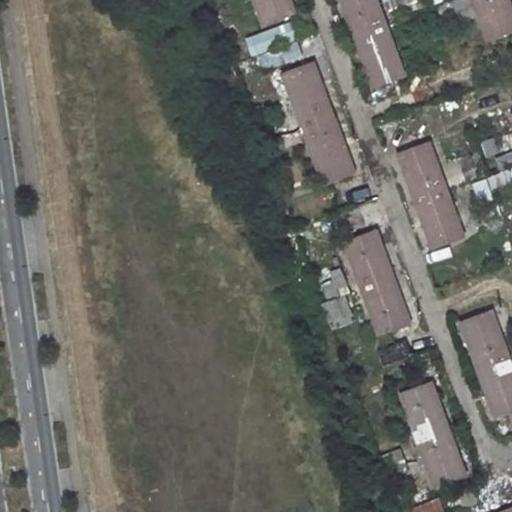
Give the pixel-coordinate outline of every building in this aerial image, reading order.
[(289,0),(256,0),(266,27),(296,17),(289,0)] [(375,0),(343,0),(375,89),(404,78),(375,0)] [(511,28),(511,19),(505,0),(472,0),(485,38),(511,28)] [(291,23),(248,34),(256,68),(320,53),(316,36),(295,41),(291,23)] [(288,83),(327,191),(355,181),(316,73),(288,83)] [(429,146),(400,156),(434,248),(462,238),(429,146)] [(450,160),(454,183),(483,177),(479,155),(450,160)] [(497,185),(511,181),(511,167),(494,172),(497,185)] [(348,247),(381,338),(409,328),(376,237),(348,247)] [(338,268),(315,275),(330,328),(353,322),(338,268)] [(500,330),(511,325),(506,307),(494,311),(500,330)] [(511,409),(511,373),(490,313),(462,324),(495,416),(511,409)] [(387,379),(414,368),(403,341),(376,352),(387,379)] [(402,395),(435,485),(463,475),(430,384),(402,395)]
